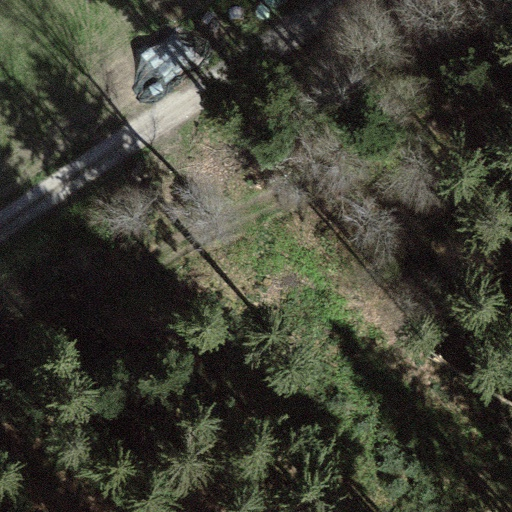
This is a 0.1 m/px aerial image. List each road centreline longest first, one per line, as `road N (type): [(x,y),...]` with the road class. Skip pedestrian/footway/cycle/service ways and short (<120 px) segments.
road 1 (track): [(0,338),(275,189),(511,89)]
road 2 (track): [(0,231),(335,0)]
